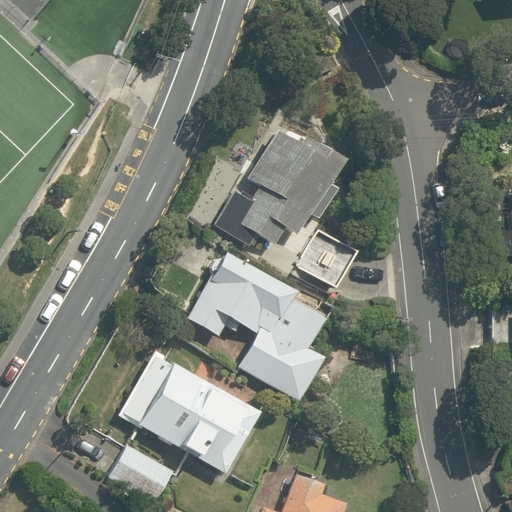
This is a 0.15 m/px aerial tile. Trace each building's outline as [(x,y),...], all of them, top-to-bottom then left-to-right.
[(511,0),(490,0),(511,8),(511,0)] [(292,150),(265,134),(209,230),(244,251),(250,240),(269,251),(279,233),(288,239),(302,216),(311,222),(330,189),(320,183),(333,161),(298,140),(292,150)] [(511,187),(501,189),(510,261),(511,261),(511,187)] [(314,230),(292,269),(329,290),(351,251),(314,230)] [(150,297),(187,316),(184,323),(212,338),(221,320),(249,334),(231,370),(291,401),(334,318),(218,258),(180,239),(150,297)] [(149,354),(112,421),(132,433),(108,478),(154,504),(179,458),(219,480),(256,412),(149,354)] [(275,511),(259,506),(256,511),(334,511),(338,503),(312,493),(316,482),(289,472),(275,511)]
